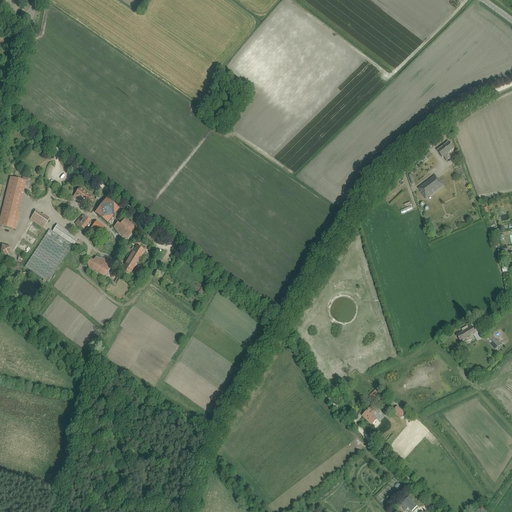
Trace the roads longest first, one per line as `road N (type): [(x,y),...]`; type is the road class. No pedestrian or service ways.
road 1 (track): [(8,113),(280,328)]
road 2 (track): [(511,83),(462,103),(401,149),(372,180),(280,328)]
road 3 (track): [(280,328),(317,382),(445,511)]
road 4 (track): [(280,328),(196,456),(183,511)]
